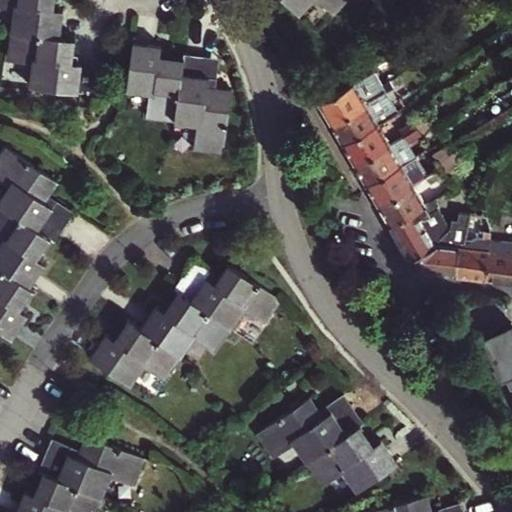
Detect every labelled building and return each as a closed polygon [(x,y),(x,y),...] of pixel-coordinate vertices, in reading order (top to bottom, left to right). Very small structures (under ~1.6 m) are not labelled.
[(53,14),(54,0),(0,0),(0,14),(15,16),(12,37),(14,37),(60,42),(63,15),(53,14)] [(338,23),(358,2),(356,0),(283,0),(304,20),(319,5),(338,23)] [(31,92),(94,99),(105,100),(107,73),(72,68),(75,44),(60,42),(14,37),(10,72),(33,75),(31,92)] [(162,51),(133,47),(128,97),(150,99),(147,123),(178,127),(186,63),(161,60),(162,51)] [(205,84),(208,62),(186,59),(186,63),(178,127),(178,128),(199,131),(197,155),(227,159),(235,96),(217,94),(210,93),(211,85),(205,84)] [(221,63),(208,62),(205,84),(211,85),(210,93),(217,94),(221,63)] [(312,83),(314,87),(340,73),(347,86),(349,84),(339,68),(312,83)] [(349,84),(347,86),(322,101),(334,123),(370,102),(387,92),(375,69),(349,84)] [(314,87),(322,101),(347,86),(340,73),(314,87)] [(334,123),(346,144),(381,122),(399,111),(387,92),(370,102),(334,123)] [(420,126),(416,121),(404,128),(407,133),(420,126)] [(381,122),(346,144),(357,163),(393,142),(381,122)] [(407,133),(393,142),(357,163),(369,184),(405,162),(418,155),(410,142),(424,134),(420,126),(407,133)] [(48,203),(52,197),(62,182),(10,148),(0,162),(0,177),(12,186),(0,204),(0,205),(1,206),(55,241),(58,244),(70,226),(53,215),(57,209),(48,203)] [(369,184),(381,205),(417,184),(423,180),(430,176),(418,155),(405,162),(369,184)] [(443,168),(431,175),(435,181),(447,173),(443,168)] [(417,184),(381,205),(386,214),(392,225),(417,210),(429,203),(417,184)] [(53,215),(70,226),(78,214),(52,197),(48,203),(57,209),(53,215)] [(429,203),(417,210),(392,225),(411,259),(438,243),(449,244),(453,214),(448,223),(440,210),(441,205),(437,198),(429,203)] [(0,251),(0,266),(33,289),(49,265),(42,260),(55,241),(1,206),(0,207),(0,241),(5,244),(0,251)] [(417,269),(458,274),(462,247),(466,211),(461,210),(460,215),(453,214),(449,244),(438,243),(411,259),(417,269)] [(458,274),(511,280),(511,246),(492,245),(492,251),(479,249),(481,237),(462,247),(458,274)] [(220,284),(224,278),(199,261),(191,272),(208,284),(212,279),(220,284)] [(184,294),(236,329),(237,329),(250,310),(269,324),(285,300),(233,265),(224,278),(220,284),(212,279),(208,284),(191,272),(179,290),(184,294)] [(25,311),(37,292),(33,289),(0,266),(0,328),(18,340),(33,316),(25,311)] [(236,329),(184,294),(172,312),(163,305),(147,330),(187,357),(201,338),(220,352),(236,329)] [(147,330),(134,322),(122,341),(113,334),(97,360),(137,386),(150,367),(171,381),(187,357),(147,330)] [(511,326),(488,341),(511,381),(511,326)] [(342,419),(360,406),(352,395),(326,413),(330,418),(338,413),(342,419)] [(330,418),(326,413),(316,398),(265,433),(282,458),(302,445),(314,463),(316,462),(368,427),(372,424),(360,406),(342,419),(338,413),(330,418)] [(368,427),(316,462),(332,486),(352,473),(364,491),(405,463),(389,440),(381,446),(368,427)] [(140,488),(152,459),(94,436),(87,452),(84,458),(75,454),(73,460),(53,452),(45,472),(49,473),(108,498),(110,499),(118,479),(140,488)] [(87,452),(58,439),(53,452),(73,460),(75,454),(84,458),(87,452)] [(102,511),(108,498),(49,473),(40,496),(31,492),(21,511),(102,511)] [(438,511),(434,494),(373,511),(438,511)] [(471,511),(469,502),(438,511),(471,511)]
